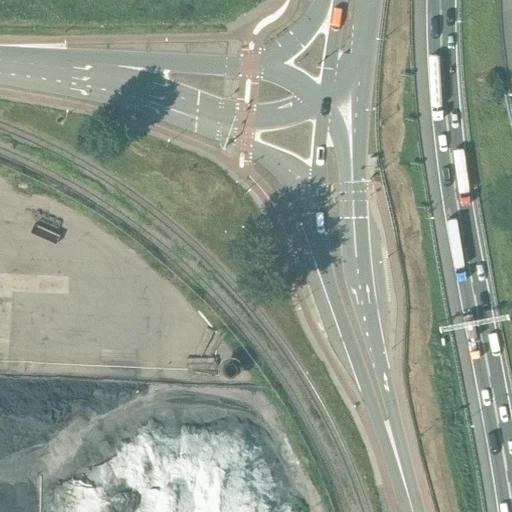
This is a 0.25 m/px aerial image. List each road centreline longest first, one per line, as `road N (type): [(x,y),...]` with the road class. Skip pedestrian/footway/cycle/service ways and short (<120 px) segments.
road 1 (motorway): [(438,0),(451,184),(510,511)]
road 2 (secondary): [(396,459),(363,257),(362,100)]
road 3 (secondary): [(316,191),(327,275),(396,459)]
road 4 (unclassified): [(85,63),(245,122)]
road 5 (unclassified): [(248,68),(85,63)]
